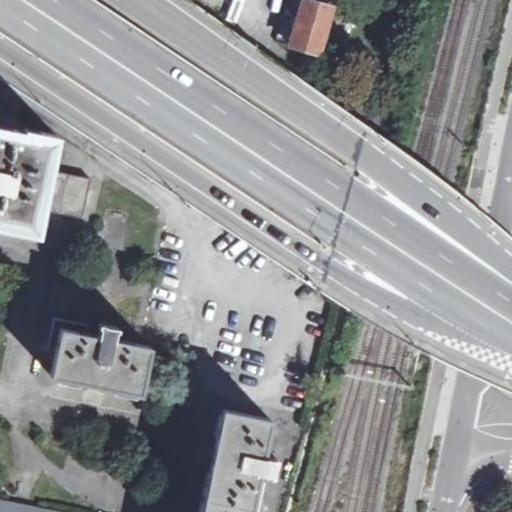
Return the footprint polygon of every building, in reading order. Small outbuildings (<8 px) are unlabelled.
[(290,45),(319,53),(332,6),(311,0),(302,0),(297,19),(290,45)] [(48,170),(56,133),(24,128),(24,130),(17,129),(0,125),(0,224),(37,231),(42,208),(48,170)] [(48,170),(42,208),(81,217),(85,200),(88,180),(89,177),(48,170)] [(51,375),(141,393),(150,346),(112,338),(114,326),(101,324),(98,335),(60,328),(51,375)] [(274,458),(262,456),(269,418),(223,409),(201,511),(250,511),(259,470),(271,473),(274,458)] [(62,511),(0,499),(0,511),(62,511)]
